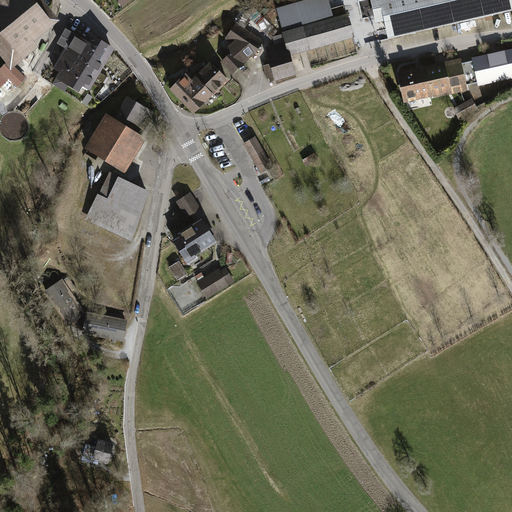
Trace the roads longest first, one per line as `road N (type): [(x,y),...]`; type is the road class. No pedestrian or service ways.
road 1 (tertiary): [(181,132),(328,384),(418,511)]
road 2 (unclassified): [(140,511),(130,383),(168,162),(181,132)]
road 3 (residential): [(181,132),(368,62),(511,34)]
road 4 (track): [(511,287),(368,62)]
road 5 (tertiary): [(79,0),(119,37),(181,132)]
